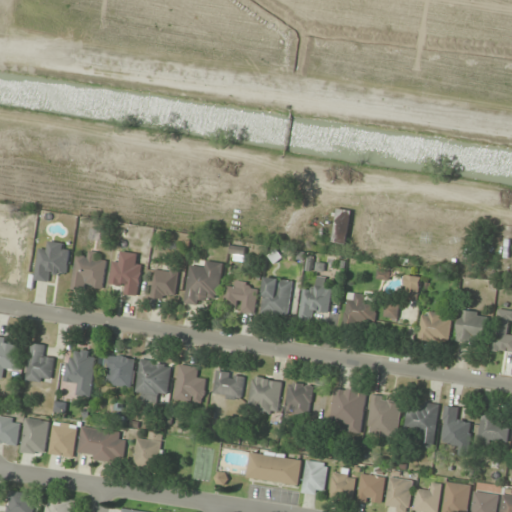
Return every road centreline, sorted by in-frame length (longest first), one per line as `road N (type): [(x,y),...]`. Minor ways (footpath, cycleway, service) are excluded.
road 1 (residential): [(0,304),(511,384)]
road 2 (residential): [(266,511),(0,470)]
